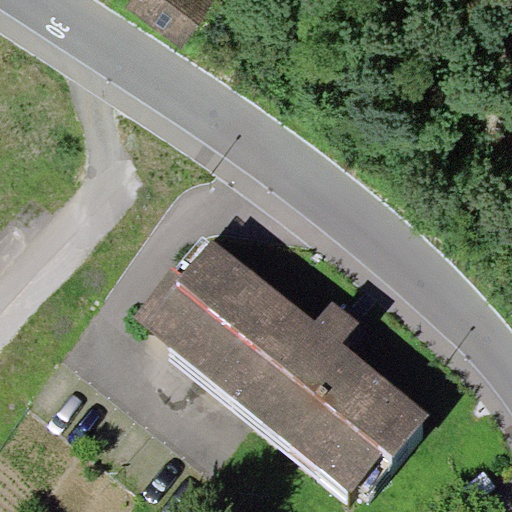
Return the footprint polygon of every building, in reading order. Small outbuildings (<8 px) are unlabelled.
[(211,0),(130,0),(128,3),(182,41),(211,0)] [(202,235),(174,267),(183,274),(209,241),(202,235)] [(315,321),(212,238),(209,241),(183,274),(174,267),(134,316),(350,492),(356,485),(385,449),(395,457),(430,415),(341,343),(315,321)] [(358,323),(332,301),(315,321),(341,343),(358,323)] [(367,493),(395,457),(385,449),(356,485),(367,493)]
